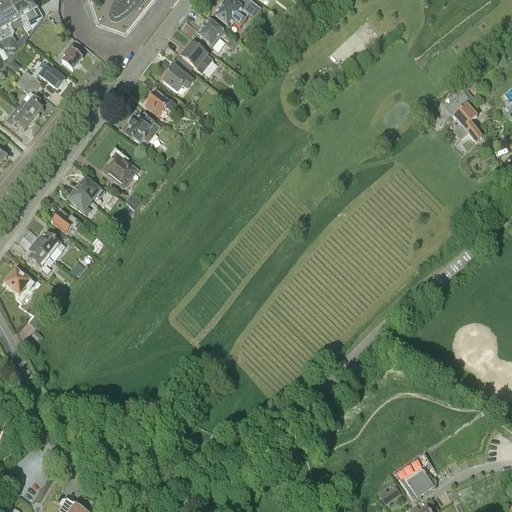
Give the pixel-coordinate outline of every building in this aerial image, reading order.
[(58,3),(56,0),(50,4),(38,11),(32,1),(32,0),(17,0),(10,5),(19,22),(20,21),(27,33),(30,38),(44,21),(51,12),(58,11),(59,5),(59,3),(59,2),(58,3)] [(113,17),(114,19),(115,20),(117,20),(124,16),(130,11),(135,5),(138,0),(121,0),(119,3),(116,9),(113,17)] [(254,20),(261,12),(245,0),(229,0),(229,1),(229,0),(224,7),(223,7),(219,12),(220,12),(214,20),(230,31),(234,26),(240,30),(246,22),(246,21),(249,16),(254,20)] [(10,26),(19,22),(10,5),(0,10),(0,16),(20,50),(13,37),(14,34),(10,26)] [(269,20),(262,15),(258,21),(264,26),(269,20)] [(0,58),(6,68),(20,50),(0,16),(0,39),(6,36),(8,40),(0,43),(0,58)] [(202,34),(198,40),(212,51),(220,41),(225,35),(210,24),(205,30),(202,34)] [(196,33),(194,31),(186,25),(181,32),(191,40),(196,33)] [(231,40),(227,47),(233,52),(238,46),(231,40)] [(66,57),(60,63),(72,73),(83,60),(78,56),(80,53),(72,46),(65,56),(66,57)] [(202,77),(213,62),(192,46),(186,53),(188,55),(182,61),(202,77)] [(178,56),(176,55),(168,48),(164,54),(174,61),(178,56)] [(20,69),(12,62),(7,68),(16,75),(20,69)] [(194,84),(174,70),(164,62),(159,68),(165,73),(159,81),(163,84),(178,95),(182,89),(187,93),(194,84)] [(65,82),(52,72),(46,68),(43,65),(32,78),(36,81),(39,77),(44,81),(57,92),(65,82)] [(17,76),(16,77),(18,78),(21,80),(34,91),(37,93),(42,86),(36,81),(32,78),(27,74),(24,72),(22,70),(17,76)] [(147,79),(143,85),(151,91),(155,85),(147,79)] [(21,80),(16,86),(28,96),(29,95),(30,95),(31,95),(34,91),(21,80)] [(477,84),(470,90),(473,95),(481,89),(477,84)] [(509,106),(511,104),(511,89),(503,96),(509,106)] [(232,95),(228,91),(226,91),(222,95),(228,100),(232,95)] [(171,115),(176,108),(156,93),(145,108),(160,119),(166,111),(171,115)] [(467,93),(464,96),(470,102),(472,100),(467,93)] [(454,146),(462,155),(482,139),(469,125),(477,119),(467,107),(471,104),(470,102),(464,96),(446,111),(460,127),(452,134),(459,141),(454,146)] [(24,102),(18,109),(23,113),(35,123),(39,118),(39,116),(38,115),(42,110),(37,106),(40,103),(34,98),(32,102),(28,106),(24,102)] [(31,128),(35,123),(18,109),(7,124),(17,132),(19,129),(24,133),(28,128),(29,128),(31,128)] [(135,112),(121,131),(140,146),(145,150),(160,131),(154,126),(149,123),(151,120),(147,117),(145,119),(135,112)] [(114,161),(104,174),(111,179),(125,190),(137,175),(135,174),(126,166),(129,163),(115,152),(111,158),(114,161)] [(82,186),(77,192),(91,203),(95,197),(99,199),(100,200),(105,195),(105,194),(100,190),(95,187),(94,189),(86,183),(83,187),(82,186)] [(73,199),(70,204),(77,209),(76,210),(76,211),(75,211),(81,216),(86,219),(91,212),(86,209),(91,203),(77,192),(72,198),(73,199)] [(125,204),(134,211),(141,202),(132,195),(125,204)] [(56,215),(51,221),(54,223),(52,225),(66,236),(67,235),(72,229),(76,233),(77,233),(82,227),(71,218),(74,215),(63,206),(58,213),(60,214),(59,217),(58,217),(56,215)] [(29,232),(24,239),(36,248),(50,259),(57,250),(62,254),(66,249),(61,245),(59,244),(46,234),(41,241),(29,232)] [(56,237),(62,241),(65,237),(59,232),(56,237)] [(24,239),(18,246),(30,255),(26,259),(39,270),(41,271),(47,276),(51,272),(47,268),(47,267),(45,266),(50,259),(36,248),(24,239)] [(70,274),(76,278),(83,269),(77,264),(70,274)] [(6,279),(4,282),(5,284),(4,285),(19,297),(26,288),(30,291),(35,285),(31,282),(25,277),(26,276),(22,273),(21,274),(16,270),(9,279),(6,279)] [(60,293),(64,297),(68,292),(64,288),(60,293)] [(35,330),(42,322),(43,321),(38,317),(30,325),(35,330)] [(36,333),(32,338),(37,343),(41,338),(36,333)] [(425,457),(399,474),(404,481),(401,483),(400,482),(400,483),(415,505),(421,500),(420,498),(431,491),(434,489),(433,488),(434,483),(433,481),(432,479),(431,478),(437,475),(425,457)] [(378,498),(385,508),(401,497),(396,489),(388,495),(386,492),(378,498)] [(438,511),(431,502),(423,507),(426,510),(423,511),(438,511)] [(89,511),(84,509),(82,511),(80,511),(67,503),(67,505),(63,504),(61,508),(62,511),(61,511),(89,511)]
